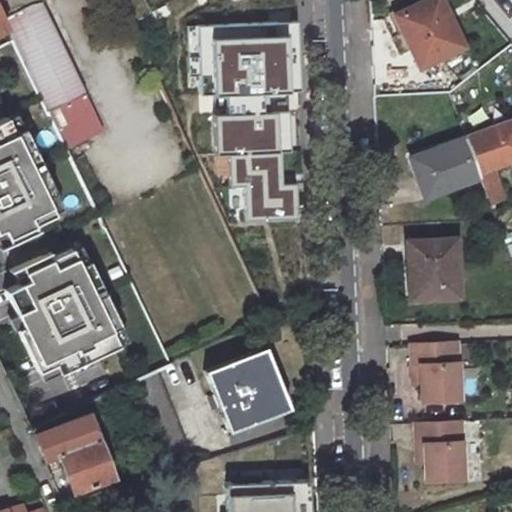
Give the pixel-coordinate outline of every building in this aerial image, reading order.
[(19,58),(59,140),(66,137),(70,144),(98,130),(37,2),(37,0),(0,0),(0,18),(3,24),(9,37),(19,58)] [(117,0),(280,337),(312,322),(300,15),(297,0),(117,0)] [(436,0),(405,0),(393,5),(415,58),(459,39),(452,21),(446,23),(436,0)] [(19,58),(9,37),(0,41),(0,57),(3,56),(8,64),(19,58)] [(473,164),(511,149),(511,111),(460,130),(473,164)] [(4,119),(0,120),(0,240),(47,221),(4,119)] [(473,164),(460,130),(407,150),(421,191),(475,171),(473,164)] [(475,171),(487,203),(503,197),(491,166),(475,171)] [(452,232),(403,234),(404,293),(455,292),(452,232)] [(18,281),(0,288),(0,292),(33,368),(81,348),(85,357),(109,347),(65,244),(12,266),(18,281)] [(457,397),(454,338),(409,340),(410,364),(418,364),(418,379),(419,399),(457,397)] [(270,343),(208,367),(231,428),(292,405),(270,343)] [(133,376),(165,461),(194,450),(160,363),(153,366),(133,376)] [(410,364),(411,378),(418,379),(418,364),(410,364)] [(79,409),(32,430),(44,457),(56,452),(71,487),(106,472),(79,409)] [(422,443),(423,459),(424,478),(460,477),(458,418),(412,420),(413,443),(422,443)] [(423,459),(422,443),(413,443),(414,459),(423,459)] [(138,464),(131,467),(134,473),(141,470),(138,464)] [(304,511),(303,474),(254,477),(255,511),(304,511)] [(0,511),(45,511),(43,508),(30,511),(28,504),(14,508),(12,502),(0,504),(0,511)]
